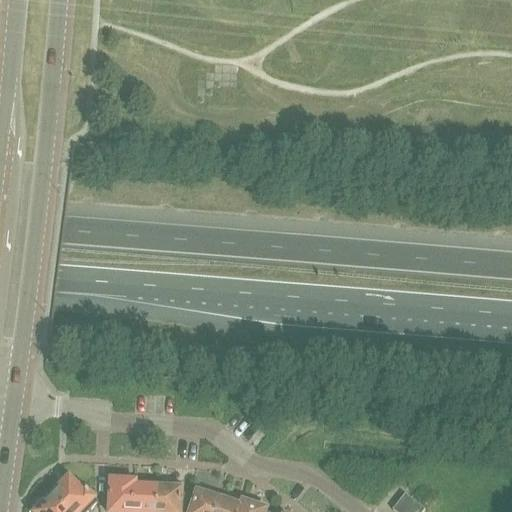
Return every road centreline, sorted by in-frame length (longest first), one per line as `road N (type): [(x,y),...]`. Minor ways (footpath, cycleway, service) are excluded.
road 1 (motorway): [(511,267),(0,227)]
road 2 (motorway): [(0,276),(511,315)]
road 3 (tertiary): [(14,404),(60,0)]
road 4 (residential): [(356,511),(307,473),(254,465),(209,429),(111,423),(63,407)]
road 5 (tertiary): [(15,0),(0,155)]
